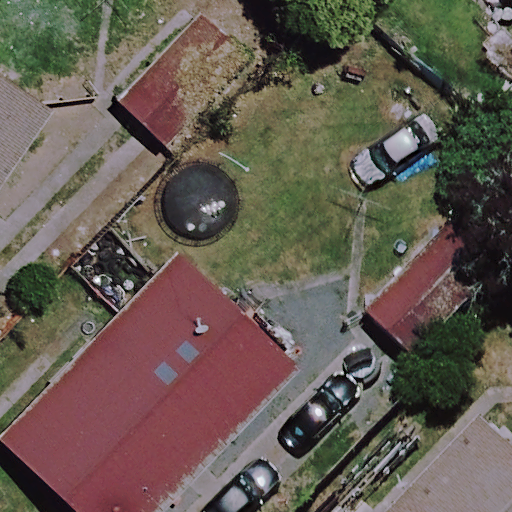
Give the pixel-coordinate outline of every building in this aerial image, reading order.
[(511,0),(483,0),(506,25),(511,19),(511,0)] [(237,72),(189,17),(100,94),(148,149),(237,72)] [(0,176),(38,126),(0,96),(0,176)] [(149,511),(280,373),(160,260),(0,430),(0,448),(67,511),(149,511)] [(511,511),(511,476),(470,436),(396,511),(511,511)]
